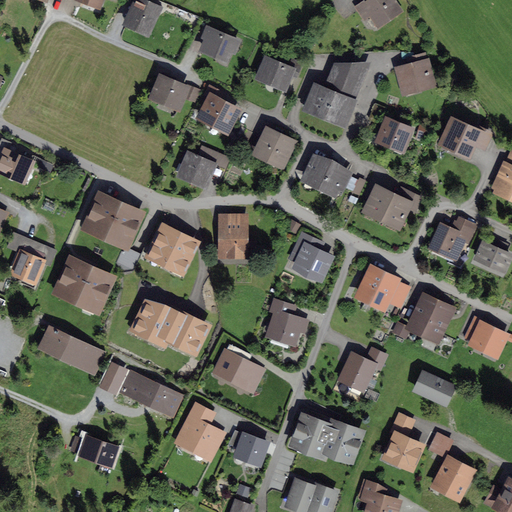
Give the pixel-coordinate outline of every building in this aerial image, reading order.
[(137,26),(147,31),(159,5),(147,0),(146,0),(145,2),(139,0),(137,0),(125,26),(135,30),(137,26)] [(371,19),(378,31),(405,14),(395,0),(368,0),(356,8),(366,22),(371,19)] [(201,51),(227,62),(230,53),(237,55),(243,41),(207,27),(202,39),(206,40),(201,51)] [(397,70),(405,98),(439,88),(428,53),(407,59),(409,66),(397,70)] [(256,79),(286,92),(296,69),(266,56),(256,79)] [(324,66),(316,83),(358,101),(373,63),(324,66)] [(151,100),(181,113),(191,88),(161,75),(151,100)] [(347,133),(358,101),(316,83),(303,112),(347,133)] [(197,120),(229,135),(241,110),(210,95),(197,120)] [(375,143),(403,155),(414,130),(386,117),(375,143)] [(440,147),(471,160),(475,150),(485,155),(495,133),(482,127),(481,130),(452,118),(440,147)] [(253,157),(283,171),(297,144),(266,129),(253,157)] [(0,165),(0,173),(27,185),(36,162),(6,150),(0,165)] [(178,177),(208,190),(219,166),(189,152),(178,177)] [(302,181),(339,198),(350,174),(314,157),(302,181)] [(44,165),(47,171),(56,167),(53,161),(44,165)] [(491,193),(511,201),(511,166),(505,163),(491,193)] [(365,185),(357,181),(350,194),(358,198),(365,185)] [(363,215),(402,233),(415,205),(377,187),(363,215)] [(83,232),(127,251),(144,213),(100,193),(83,232)] [(221,217),(222,261),(248,260),(248,217),(221,217)] [(145,259),(182,276),(197,242),(161,225),(145,259)] [(429,251),(456,262),(468,236),(440,225),(429,251)] [(286,269),(322,285),(334,259),(328,256),(331,248),(302,234),(286,269)] [(473,265),(505,279),(511,263),(511,254),(483,242),(473,265)] [(15,261),(18,263),(15,271),(36,281),(44,262),(41,261),(44,254),(22,245),(15,261)] [(52,294),(100,316),(117,279),(69,258),(52,294)] [(356,300),(386,314),(401,280),(372,266),(356,300)] [(410,332),(439,345),(456,310),(423,295),(407,330),(410,332)] [(130,334),(166,351),(169,344),(195,356),(209,327),(146,299),(130,334)] [(267,338),(295,347),(303,321),(290,317),(294,307),(274,301),(269,315),(273,316),(267,338)] [(469,350),(499,364),(511,336),(477,320),(466,342),(472,344),(469,350)] [(407,330),(395,324),(390,335),(405,342),(410,332),(407,330)] [(40,351),(95,376),(106,354),(51,328),(40,351)] [(212,374),(253,394),(264,371),(223,351),(212,374)] [(339,382),(365,393),(377,365),(351,354),(339,382)] [(120,394),(171,419),(182,397),(130,373),(120,394)] [(418,393),(444,405),(452,388),(426,376),(418,393)] [(396,433),(407,438),(415,423),(398,415),(389,435),(394,438),(396,433)] [(191,427),(215,441),(221,431),(197,417),(191,427)] [(323,456),(325,450),(350,459),(360,431),(333,421),(331,426),(306,417),(296,445),(323,456)] [(396,433),(394,438),(384,460),(414,474),(426,447),(407,438),(396,433)] [(234,460),(260,468),(268,443),(242,435),(234,460)] [(444,460),(452,443),(436,435),(428,452),(444,460)] [(77,458),(112,469),(119,448),(83,437),(77,458)] [(430,488),(458,504),(477,472),(448,456),(430,488)] [(495,511),(497,511),(511,511),(511,480),(495,511)] [(308,511),(316,489),(295,482),(286,509),(295,511),(308,511)] [(369,501),(365,511),(393,511),(397,498),(381,493),(383,488),(365,483),(360,498),(369,501)] [(332,511),(339,492),(318,484),(316,489),(308,511),(332,511)]
